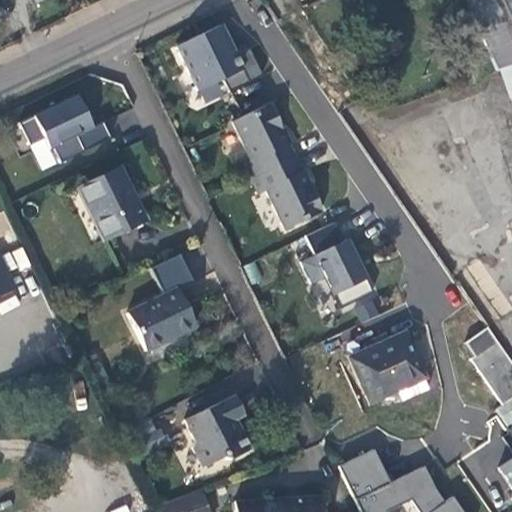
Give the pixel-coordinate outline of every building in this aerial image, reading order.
[(511,0),(319,0),(322,5),(331,0),(466,0),(469,5),(465,7),(496,71),(499,70),(511,65),(511,0)] [(201,93),(223,83),(227,84),(232,95),(266,79),(253,51),(239,57),(225,27),(180,49),(201,93)] [(511,65),(499,70),(511,107),(511,65)] [(20,119),(39,169),(112,141),(104,121),(94,125),(82,95),(20,119)] [(274,108),(237,126),(256,165),(249,168),(264,198),(271,195),(290,234),(327,216),(322,208),(315,191),(317,190),(309,175),(307,176),(294,149),(296,148),(288,132),(286,133),(274,108)] [(120,166),(82,184),(96,214),(91,217),(103,242),(147,222),(120,166)] [(76,186),(91,217),(96,214),(82,184),(76,186)] [(344,245),(335,226),(305,240),(314,259),(301,265),(311,288),(325,281),(340,313),(373,297),(347,243),(344,245)] [(162,297),(175,291),(176,294),(192,286),(179,258),(150,271),(162,297)] [(162,297),(124,313),(143,355),(193,333),(176,294),(175,291),(162,297)] [(464,340),(474,354),(469,359),(498,402),(511,392),(511,362),(486,324),(464,340)] [(353,362),(372,407),(420,383),(398,338),(353,362)] [(113,417),(122,413),(99,364),(90,368),(113,417)] [(184,418),(192,439),(190,446),(198,466),(219,458),(225,460),(246,451),(234,421),(243,417),(234,396),(184,418)] [(147,415),(120,428),(127,441),(128,441),(134,455),(166,439),(159,425),(154,428),(147,415)] [(374,450),(339,466),(360,511),(387,511),(411,500),(419,511),(462,511),(453,497),(445,503),(436,490),(424,467),(389,483),(374,450)] [(511,464),(501,472),(511,487),(511,464)] [(204,511),(193,490),(154,501),(159,511),(204,511)] [(319,511),(319,502),(262,504),(232,505),(232,511),(319,511)]
